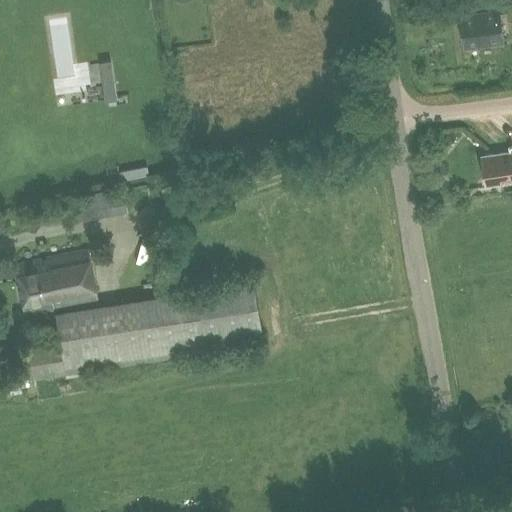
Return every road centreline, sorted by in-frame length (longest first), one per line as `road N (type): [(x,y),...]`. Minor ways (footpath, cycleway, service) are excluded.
road 1 (tertiary): [(465,511),(389,118)]
road 2 (unclassified): [(389,118),(511,103)]
